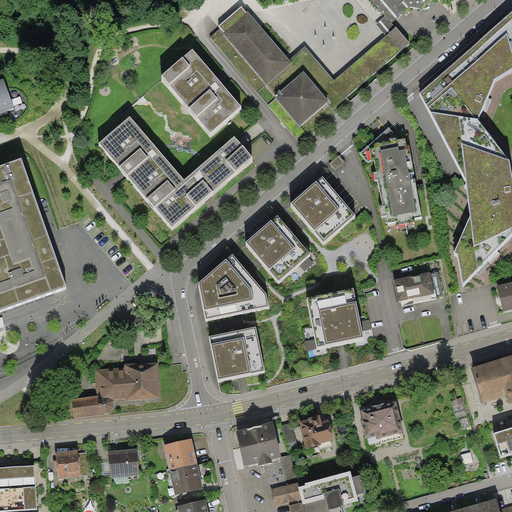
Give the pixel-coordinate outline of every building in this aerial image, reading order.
[(371,0),(386,16),(392,23),(410,6),(419,8),(428,0),(371,0)] [(246,12),(241,6),(218,26),(220,28),(210,37),(300,143),(350,101),(346,97),(410,43),(396,27),(386,36),(334,80),(317,60),(305,47),(290,60),(248,11),(246,12)] [(511,11),(419,92),(466,180),(471,216),(454,252),(458,254),(463,284),(493,253),(511,233),(511,175),(510,161),(494,141),(478,119),(485,102),(495,79),(511,69),(511,11)] [(376,24),(386,36),(396,27),(392,23),(386,16),(376,24)] [(241,106),(193,49),(162,75),(211,132),(241,106)] [(0,79),(0,113),(14,108),(3,79),(0,79)] [(129,117),(99,143),(124,173),(155,208),(155,207),(173,227),(209,196),(253,157),(234,136),(185,180),(129,117)] [(407,147),(406,139),(400,140),(389,127),(360,153),(368,163),(371,160),(374,160),(376,171),(373,172),(375,179),(378,179),(382,204),(379,205),(381,216),(387,215),(388,222),(398,221),(398,224),(414,221),(414,218),(422,217),(415,179),(413,179),(412,174),(414,174),(409,147),(407,147)] [(0,311),(68,287),(50,240),(35,197),(21,159),(0,166),(0,311)] [(355,214),(322,176),(291,203),(305,219),(324,242),(355,214)] [(310,254),(277,215),(245,242),(260,260),(278,281),(310,254)] [(267,293),(233,254),(199,283),(205,319),(237,313),(270,307),(267,293)] [(435,293),(430,272),(394,279),(398,301),(435,293)] [(511,283),(496,288),(503,314),(511,311),(511,283)] [(360,321),(354,288),(307,297),(316,339),(317,346),(341,342),(363,337),(362,331),(360,321)] [(370,319),(360,321),(362,331),(371,330),(370,319)] [(256,327),(209,336),(218,380),(241,376),(265,371),(256,327)] [(305,341),(307,351),(318,349),(317,346),(316,339),(305,341)] [(511,355),(471,367),(481,403),(506,396),(508,404),(511,403),(511,355)] [(158,362),(124,364),(124,367),(95,369),(97,395),(72,399),(74,419),(105,414),(111,412),(115,406),(114,401),(160,398),(158,362)] [(462,398),(451,402),(456,418),(467,415),(462,398)] [(404,432),(396,401),(360,410),(362,417),(359,417),(363,433),(364,433),(366,439),(376,436),(376,439),(404,432)] [(308,419),(299,421),(306,449),(321,445),(320,443),(334,440),(329,419),(322,421),(320,414),(308,417),(308,419)] [(281,457),(273,422),(254,426),(235,431),(240,449),(244,466),(258,463),(259,466),(272,463),(271,459),(280,457),(281,457)] [(292,423),(282,425),(288,449),(298,446),(292,423)] [(511,427),(494,433),(501,457),(511,453),(511,427)] [(164,445),(170,470),(198,463),(191,438),(164,445)] [(139,475),(137,448),(108,451),(109,462),(110,475),(110,478),(113,477),(128,476),(139,475)] [(59,479),(81,476),(92,475),(89,452),(78,454),(78,450),(56,453),(59,479)] [(290,454),(281,457),(280,457),(287,485),(298,483),(290,454)] [(110,475),(109,462),(101,463),(102,475),(110,475)] [(203,488),(198,463),(170,470),(175,495),(203,488)] [(0,489),(36,487),(34,466),(0,468),(0,489)] [(351,471),(305,483),(306,485),(299,487),(302,499),(303,502),(303,504),(304,504),(306,511),(329,511),(329,510),(344,506),(343,505),(359,501),(357,494),(365,492),(361,475),(352,477),(351,471)] [(302,499),(299,487),(298,483),(287,485),(270,490),(275,506),(302,499)] [(36,487),(0,489),(0,511),(37,509),(36,487)] [(500,511),(500,509),(496,498),(462,508),(462,511),(500,511)] [(178,511),(208,511),(205,500),(177,506),(178,511)] [(304,511),(303,504),(303,502),(290,506),(291,511),(304,511)]
